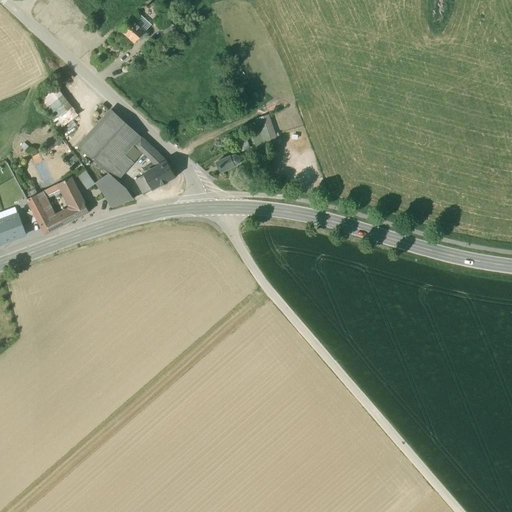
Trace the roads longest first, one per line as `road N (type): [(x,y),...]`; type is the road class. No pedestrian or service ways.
road 1 (residential): [(222,208),(257,275),(461,511)]
road 2 (secondary): [(511,266),(318,217),(222,208)]
road 3 (unclassified): [(17,12),(185,161),(222,208)]
road 4 (secondary): [(222,208),(112,226),(0,265)]
